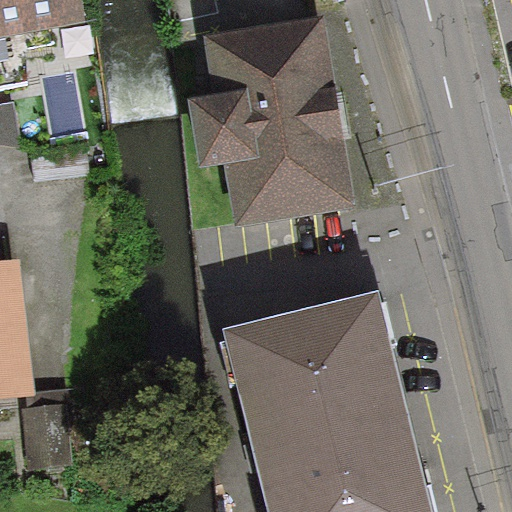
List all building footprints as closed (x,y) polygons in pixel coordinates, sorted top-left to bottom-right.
[(82,0),(0,0),(0,39),(87,23),(82,0)] [(309,17),(188,42),(201,105),(180,109),(193,173),(205,171),(219,242),(350,215),(309,17)] [(14,102),(0,105),(0,144),(22,147),(14,102)] [(19,259),(0,261),(0,395),(38,390),(19,259)] [(410,511),(362,302),(229,333),(270,511),(410,511)] [(58,419),(38,419),(36,474),(57,474),(58,419)]
